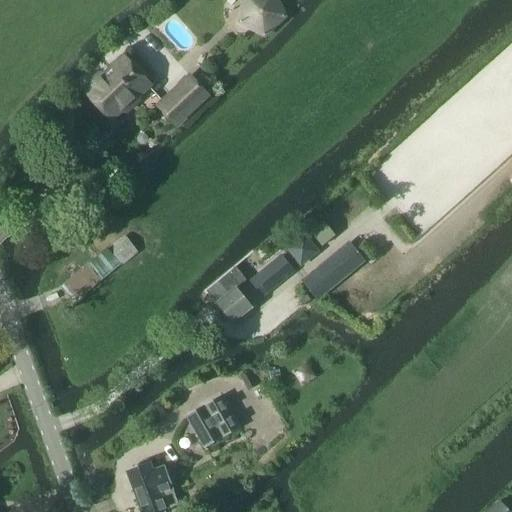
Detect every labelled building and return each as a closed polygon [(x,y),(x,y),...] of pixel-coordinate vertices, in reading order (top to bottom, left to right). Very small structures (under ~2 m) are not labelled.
[(245,0),(241,23),(265,36),(284,16),(276,0),(245,0)] [(125,58),(87,93),(111,120),(124,108),(128,112),(139,102),(135,98),(149,84),(125,58)] [(191,78),(160,107),(177,125),(208,96),(191,78)] [(326,221),(312,233),(323,246),(337,234),(326,221)] [(303,237),(287,250),(300,266),(317,253),(303,237)] [(60,287),(73,303),(135,253),(122,238),(60,287)] [(349,248),(306,284),(318,299),(362,264),(349,248)] [(237,268),(207,292),(233,324),(253,308),(252,307),(295,271),(282,256),(243,288),(241,285),(247,280),(237,268)] [(279,371),(269,373),(271,381),(280,379),(279,371)] [(222,397),(187,416),(205,448),(240,428),(222,397)] [(177,511),(181,511),(165,468),(153,473),(149,463),(128,471),(143,511),(177,511)] [(510,511),(500,502),(488,511),(510,511)]
